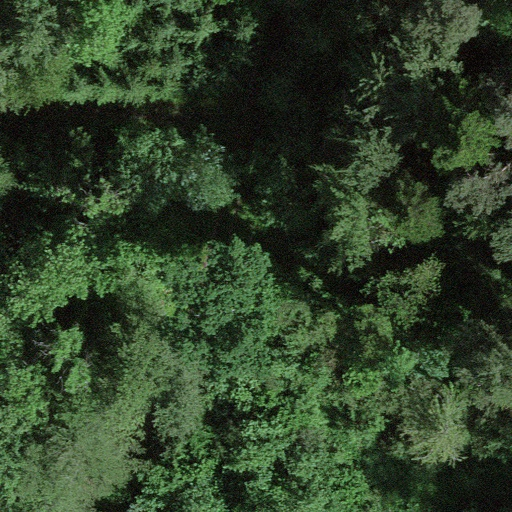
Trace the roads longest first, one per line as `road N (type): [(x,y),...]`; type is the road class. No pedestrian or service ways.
road 1 (track): [(249,94),(228,230),(180,366),(129,449),(71,511)]
road 2 (track): [(284,0),(267,66),(249,94),(201,108),(49,104),(0,91)]
